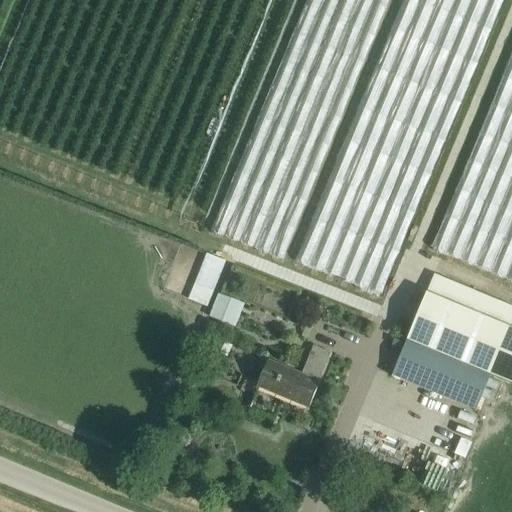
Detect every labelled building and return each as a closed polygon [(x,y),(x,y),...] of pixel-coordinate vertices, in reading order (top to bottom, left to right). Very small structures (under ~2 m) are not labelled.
[(177,292),(195,298),(211,251),(192,245),(177,292)] [(225,323),(235,299),(222,294),(212,317),(225,323)] [(511,334),(426,295),(407,340),(492,378),(511,386),(511,334)] [(407,340),(390,377),(475,414),(492,378),(407,340)] [(306,408),(329,352),(311,345),(300,374),(267,361),(256,388),(306,408)] [(354,427),(350,436),(375,447),(379,438),(354,427)]
